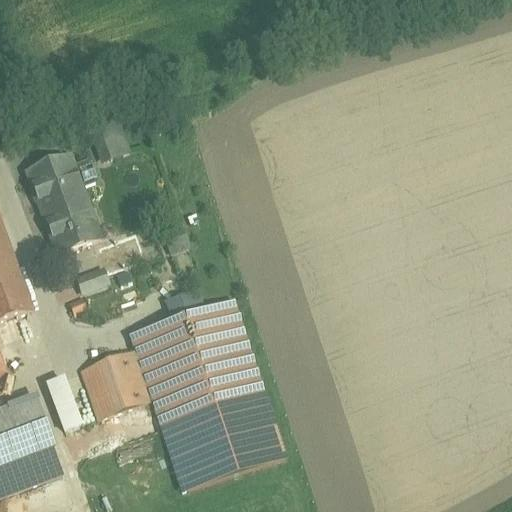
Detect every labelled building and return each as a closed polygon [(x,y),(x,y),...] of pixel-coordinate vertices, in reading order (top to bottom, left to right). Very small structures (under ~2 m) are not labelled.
[(118,121),(99,128),(107,152),(126,145),(118,121)] [(126,145),(107,152),(112,164),(131,157),(126,145)] [(72,162),(29,177),(39,204),(81,188),(72,162)] [(81,188),(39,204),(40,205),(41,205),(45,216),(46,216),(51,229),(49,229),(60,260),(102,244),(81,188)] [(0,380),(8,377),(0,356),(0,328),(35,316),(0,221),(0,380)] [(194,252),(187,228),(166,234),(173,258),(194,252)] [(124,242),(100,251),(109,273),(132,265),(124,242)] [(105,275),(79,285),(84,298),(110,288),(105,275)] [(237,287),(140,319),(169,406),(266,374),(237,287)] [(130,342),(76,360),(92,408),(93,407),(93,408),(146,390),(130,343),(131,343),(130,342)] [(39,379),(0,393),(0,480),(68,455),(39,379)]
